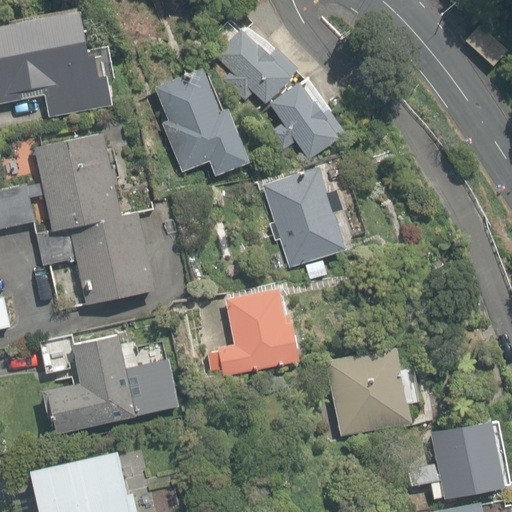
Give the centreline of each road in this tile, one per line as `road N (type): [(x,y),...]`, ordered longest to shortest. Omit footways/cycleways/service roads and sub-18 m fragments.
road 1 (residential): [(511,338),(439,169),(398,112),(308,24),(296,0)]
road 2 (residential): [(511,166),(449,69),(383,0)]
